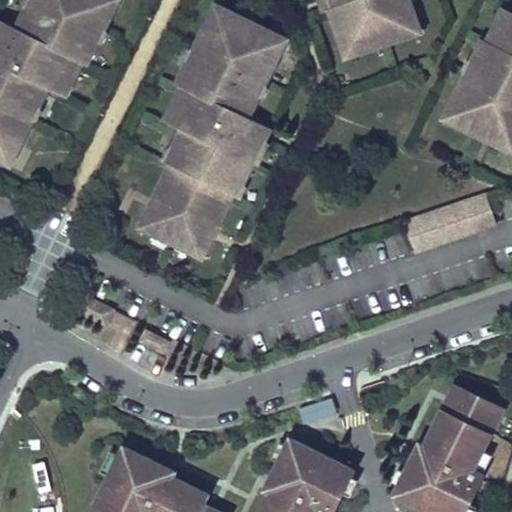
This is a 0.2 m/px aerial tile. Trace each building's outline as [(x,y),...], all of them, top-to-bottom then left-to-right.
[(0,152),(1,150),(11,155),(29,118),(24,116),(29,108),(33,110),(44,88),(54,93),(59,82),(66,86),(78,63),(82,65),(94,41),(89,39),(108,0),(31,0),(27,9),(23,6),(12,28),(0,22),(0,23),(0,152)] [(313,0),(317,12),(324,9),(336,46),(345,44),(349,54),(405,35),(401,24),(410,21),(403,0),(313,0)] [(213,3),(208,13),(217,17),(221,7),(213,3)] [(499,6),(494,17),(501,20),(506,9),(499,6)] [(194,51),(190,60),(185,58),(174,82),(178,84),(166,107),(174,110),(168,120),(179,126),(168,148),(173,150),(149,197),(152,199),(149,206),(145,204),(135,224),(196,255),(207,235),(203,233),(207,227),(210,228),(234,181),(237,183),(249,160),(245,157),(249,149),(253,151),(260,139),(250,134),(257,121),(244,115),(256,93),(251,91),(256,82),(260,84),(278,48),(270,44),(275,34),(221,7),(217,17),(208,13),(190,49),(194,51)] [(511,12),(506,9),(501,20),(494,17),(483,40),(478,37),(466,61),(470,63),(466,72),(462,70),(443,108),(451,112),(446,121),(499,148),(504,138),(511,141),(511,12)] [(401,24),(405,35),(414,32),(410,21),(401,24)] [(275,34),(270,44),(278,48),(283,38),(275,34)] [(345,44),(336,46),(340,57),(349,54),(345,44)] [(190,49),(185,58),(190,60),(194,51),(190,49)] [(466,61),(462,70),(466,72),(470,63),(466,61)] [(59,82),(54,93),(61,97),(66,86),(59,82)] [(256,82),(251,91),(256,93),(260,84),(256,82)] [(174,110),(166,107),(161,117),(168,120),(174,110)] [(29,108),(24,116),(29,118),(33,110),(29,108)] [(451,112),(443,108),(438,118),(446,121),(451,112)] [(257,121),(250,134),(260,139),(266,126),(257,121)] [(511,141),(504,138),(499,148),(508,152),(511,143),(511,141)] [(249,149),(245,157),(249,160),(253,151),(249,149)] [(1,150),(0,152),(0,162),(6,165),(11,155),(1,150)] [(400,226),(408,250),(489,223),(479,192),(398,220),(400,226)] [(109,307),(75,290),(68,304),(102,321),(109,307)] [(171,343),(145,331),(139,344),(164,356),(171,343)] [(447,404),(441,416),(434,412),(416,448),(409,462),(404,459),(397,474),(398,475),(387,498),(415,511),(455,511),(459,505),(461,506),(476,477),(466,472),(477,450),(484,436),(477,433),(490,408),(447,387),(440,400),(447,404)] [(441,416),(447,404),(440,400),(434,412),(441,416)] [(490,408),(477,433),(484,436),(496,411),(490,408)] [(266,478),(259,492),(249,511),(323,511),(333,492),(331,491),(342,469),(282,439),(271,462),(269,461),(261,476),(266,478)] [(409,462),(416,448),(411,445),(404,459),(409,462)] [(208,511),(193,511),(197,505),(202,495),(166,477),(152,470),(154,465),(139,458),(138,460),(116,448),(86,508),(92,511),(211,511),(209,511),(208,511)] [(152,470),(166,477),(168,472),(154,465),(152,470)] [(261,476),(254,490),(259,492),(266,478),(261,476)]
